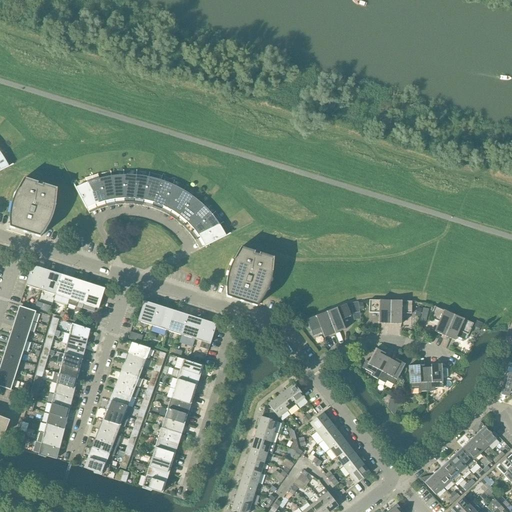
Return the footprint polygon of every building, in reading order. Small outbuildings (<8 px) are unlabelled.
[(0,171),(9,167),(7,164),(5,160),(2,156),(0,157),(0,171)] [(115,199),(124,199),(124,175),(119,175),(116,176),(111,176),(115,199)] [(124,199),(134,199),(136,175),(131,175),(128,175),(124,175),(124,199)] [(134,199),(144,200),(149,177),(145,177),(142,176),(136,175),(134,199)] [(105,201),(115,199),(111,176),(107,177),(104,177),(99,179),(105,201)] [(144,200),(154,203),(161,180),(156,179),(154,178),(149,177),(144,200)] [(57,189),(37,182),(24,178),(17,190),(16,192),(14,196),(14,198),(13,200),(12,202),(12,204),(11,209),(10,211),(10,213),(10,217),(10,220),(10,222),(10,224),(10,228),(40,237),(42,236),(43,234),(46,230),(48,227),(49,225),(51,221),(53,217),(54,212),(55,210),(55,206),(56,202),(57,189)] [(96,204),(105,201),(99,179),(96,180),(93,181),(87,183),(96,204)] [(154,203),(163,206),(172,185),(168,183),(165,182),(161,180),(154,203)] [(79,186),(75,188),(86,209),(96,204),(87,183),(83,184),(79,186)] [(172,211),(184,191),(179,188),(176,186),(172,185),(163,206),(172,211)] [(172,211),(180,216),(194,198),(191,196),(189,194),(186,192),(184,191),(172,211)] [(203,206),(202,205),(198,201),(194,198),(180,216),(187,223),(203,206)] [(187,223),(194,230),(212,215),(208,210),(203,206),(187,223)] [(194,230),(200,238),(219,225),(218,222),(216,220),(214,217),(212,215),(194,230)] [(205,247),(226,236),(223,231),(221,227),(219,225),(200,238),(205,247)] [(274,258),(257,253),(241,247),(234,259),(232,263),(231,265),(229,269),(228,273),(227,278),(227,280),(226,282),(226,286),(226,289),(226,291),(226,293),(227,297),(257,306),(259,303),(262,300),(264,296),(266,294),(267,290),(268,288),(269,286),(270,284),(270,282),(272,277),(272,275),(272,272),(274,258)] [(47,270),(32,265),(26,286),(41,290),(47,270)] [(41,290),(55,295),(61,275),(47,270),(41,290)] [(76,279),(61,275),(55,295),(69,299),(67,304),(68,304),(76,279)] [(90,284),(76,279),(68,304),(76,307),(78,302),(84,304),(90,284)] [(90,284),(84,304),(98,309),(105,289),(90,284)] [(390,324),(391,300),(379,300),(369,300),(369,313),(379,313),(379,323),(390,324)] [(391,300),(390,324),(401,324),(402,313),(412,314),(412,301),(402,301),(391,300)] [(153,326),(159,306),(144,301),(138,321),(153,326)] [(327,312),(335,334),(345,329),(342,320),(351,316),(346,304),(337,308),(327,312)] [(19,306),(16,317),(33,322),(36,312),(19,306)] [(153,326),(167,330),(173,310),(159,306),(153,326)] [(445,336),(454,315),(444,310),(435,306),(430,318),(439,322),(434,332),(445,336)] [(167,330),(181,335),(188,315),(173,310),(167,330)] [(316,316),(307,320),(313,336),(322,332),(324,338),(335,334),(327,312),(316,316)] [(202,320),(188,315),(181,335),(195,340),(202,320)] [(454,315),(445,336),(455,341),(455,340),(462,343),(465,342),(468,335),(474,323),(464,319),(454,315)] [(30,332),(33,322),(16,317),(13,326),(30,332)] [(217,324),(202,320),(195,340),(201,341),(199,348),(208,351),(217,324)] [(480,329),(481,326),(482,323),(476,321),(475,324),(474,327),(480,329)] [(69,334),(87,340),(90,330),(72,324),(69,334)] [(13,326),(10,336),(26,341),(30,332),(13,326)] [(85,350),(87,340),(69,334),(67,344),(85,350)] [(23,351),(26,341),(10,336),(7,346),(23,351)] [(128,353),(146,359),(150,349),(132,343),(128,353)] [(67,344),(64,354),(82,360),(85,350),(67,344)] [(20,361),(23,351),(7,346),(4,355),(20,361)] [(378,379),(389,359),(384,356),(386,354),(376,348),(369,362),(366,360),(362,368),(372,373),(371,376),(378,379)] [(143,368),(146,359),(128,353),(124,362),(143,368)] [(80,370),(82,360),(64,354),(62,364),(80,370)] [(4,355),(1,365),(17,370),(20,361),(4,355)] [(180,369),(200,376),(201,375),(201,367),(202,365),(183,359),(180,369)] [(389,359),(378,379),(385,383),(387,381),(394,385),(405,364),(396,359),(394,361),(389,359)] [(124,362),(121,372),(139,378),(143,368),(124,362)] [(77,380),(80,370),(62,364),(59,374),(77,380)] [(425,368),(427,391),(435,391),(435,388),(443,388),(443,379),(447,379),(448,377),(448,370),(446,368),(442,368),(442,364),(431,365),(431,367),(425,368)] [(17,370),(1,365),(0,366),(0,375),(14,380),(17,370)] [(427,391),(425,368),(420,368),(420,365),(409,366),(410,389),(418,389),(419,392),(427,391)] [(507,372),(500,394),(509,397),(510,394),(511,394),(511,368),(508,367),(507,372)] [(197,386),(200,376),(180,369),(177,379),(197,386)] [(135,387),(139,378),(121,372),(117,381),(135,387)] [(75,389),(77,380),(59,374),(56,384),(75,389)] [(0,386),(11,390),(14,380),(0,375),(0,386)] [(194,395),(197,386),(177,379),(174,389),(194,395)] [(132,397),(135,387),(117,381),(113,391),(132,397)] [(72,399),(75,389),(56,384),(54,394),(72,399)] [(305,397),(299,390),(294,384),(286,391),(296,404),(305,397)] [(174,389),(171,399),(191,405),(194,395),(174,389)] [(113,391),(110,400),(128,406),(132,397),(113,391)] [(287,411),(296,404),(286,391),(277,397),(287,411)] [(54,394),(51,404),(70,409),(72,399),(54,394)] [(287,411),(277,397),(268,404),(272,410),(270,412),(269,414),(278,420),(279,418),(287,411)] [(171,399),(168,408),(188,415),(191,405),(171,399)] [(389,399),(387,408),(394,417),(398,401),(389,399)] [(110,400),(106,410),(128,417),(131,408),(128,407),(128,406),(110,400)] [(67,419),(70,409),(51,404),(49,414),(67,419)] [(168,408),(164,418),(185,424),(188,415),(168,408)] [(106,410),(102,420),(124,427),(128,417),(106,410)] [(323,413),(319,416),(310,423),(317,432),(330,422),(323,413)] [(65,429),(67,419),(49,414),(46,423),(65,429)] [(274,432),(278,420),(269,414),(268,419),(261,417),(258,427),(274,432)] [(0,436),(3,435),(9,421),(0,417),(0,436)] [(164,418),(161,428),(181,434),(185,424),(164,418)] [(102,420),(99,429),(117,435),(120,426),(124,427),(102,420)] [(337,430),(330,422),(317,432),(323,441),(337,430)] [(477,434),(488,446),(496,439),(480,422),(477,434)] [(62,439),(65,429),(46,423),(44,434),(62,439)] [(271,443),(274,432),(258,427),(254,438),(271,443)] [(178,444),(181,434),(161,428),(158,438),(178,444)] [(117,435),(99,429),(95,439),(118,446),(121,437),(117,436),(117,435)] [(323,441),(330,449),(343,439),(337,430),(323,441)] [(60,449),(62,439),(44,434),(39,432),(37,442),(41,443),(60,449)] [(481,453),(488,446),(477,434),(469,441),(481,453)] [(175,454),(178,444),(158,438),(155,448),(175,454)] [(270,443),(271,443),(254,438),(251,448),(267,453),(271,454),(275,445),(270,443)] [(95,439),(91,448),(114,455),(117,447),(118,447),(118,446),(95,439)] [(330,449),(336,458),(350,447),(343,439),(330,449)] [(469,441),(462,448),(473,460),(481,453),(469,441)] [(41,443),(38,455),(45,458),(47,456),(55,459),(56,458),(59,450),(60,449),(41,443)] [(356,456),(350,447),(336,458),(343,466),(356,456)] [(91,448),(88,458),(110,465),(113,456),(114,455),(91,448)] [(155,448),(152,457),(172,464),(175,454),(155,448)] [(267,453),(251,448),(248,458),(264,463),(267,453)] [(473,460),(462,448),(454,454),(469,470),(477,463),(473,460)] [(503,474),(511,466),(511,452),(496,467),(503,474)] [(454,454),(447,461),(462,477),(469,470),(454,454)] [(343,466),(350,475),(363,464),(356,456),(343,466)] [(152,457),(149,467),(169,473),(172,464),(152,457)] [(110,465),(88,458),(87,459),(85,467),(85,469),(93,471),(94,473),(101,476),(101,475),(106,477),(106,476),(107,475),(108,474),(108,473),(108,472),(108,471),(110,465)] [(248,458),(247,462),(245,469),(261,474),(264,475),(265,471),(262,470),(264,463),(248,458)] [(283,471),(287,474),(289,471),(290,471),(293,465),(288,461),(284,467),(285,468),(283,471)] [(447,461),(440,468),(451,481),(454,484),(462,477),(447,461)] [(350,475),(357,484),(370,473),(363,464),(350,475)] [(510,482),(511,480),(511,466),(503,474),(510,482)] [(146,477),(166,483),(169,473),(149,467),(146,477)] [(444,488),(451,481),(440,468),(432,475),(444,488)] [(258,484),(261,474),(245,469),(241,479),(258,484)] [(444,488),(432,475),(420,478),(436,495),(444,488)] [(166,483),(146,477),(142,489),(151,491),(152,490),(163,493),(166,483)] [(254,494),(258,484),(241,479),(238,489),(254,494)] [(238,489),(235,499),(251,504),(254,494),(238,489)] [(330,511),(338,506),(328,492),(325,489),(316,495),(319,499),(328,511),(330,511)] [(452,511),(462,511),(470,505),(473,503),(466,495),(463,498),(451,509),(452,511)] [(236,511),(248,511),(251,504),(235,499),(231,510),(237,511),(236,511)] [(328,511),(319,499),(310,506),(315,511),(328,511)]
